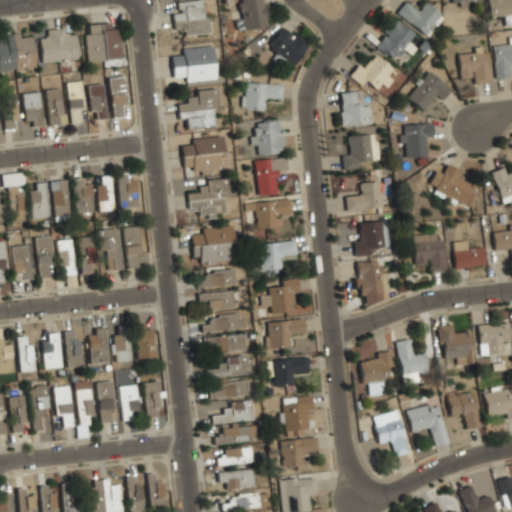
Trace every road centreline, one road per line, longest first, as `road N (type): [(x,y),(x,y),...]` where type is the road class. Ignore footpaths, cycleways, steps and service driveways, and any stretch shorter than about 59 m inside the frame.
road 1 (residential): [(365,0),(340,25),(314,80),(350,505)]
road 2 (residential): [(192,511),(137,0)]
road 3 (residential): [(0,458),(186,442)]
road 4 (residential): [(511,285),(410,302),(341,332)]
road 5 (residential): [(0,306),(174,289)]
road 6 (residential): [(350,505),(437,467),(511,447)]
road 7 (residential): [(0,157),(156,139)]
